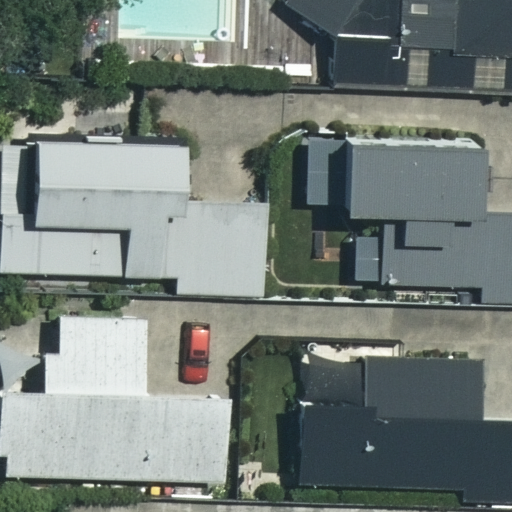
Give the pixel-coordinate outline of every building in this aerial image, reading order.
[(511,0),(282,0),(279,6),(339,40),(330,75),(511,79),(511,0)] [(166,141),(14,139),(13,211),(0,210),(0,270),(166,273),(166,291),(254,292),(255,201),(165,200),(166,141)] [(458,144),(326,141),(324,210),(369,211),(367,281),(471,283),(471,298),(511,298),(511,212),(457,212),(458,144)] [(144,316),(31,315),(30,389),(0,388),(0,473),(221,478),(222,395),(143,393),(144,316)] [(466,359),(291,356),(288,491),(511,494),(511,418),(465,418),(466,359)]
